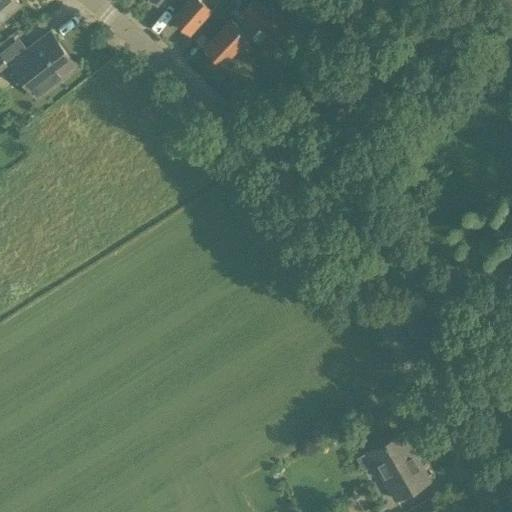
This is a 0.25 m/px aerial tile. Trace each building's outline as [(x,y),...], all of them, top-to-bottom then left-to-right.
[(0,0),(0,19),(20,3),(17,0),(0,0)] [(185,0),(172,15),(190,31),(211,8),(204,1),(204,0),(185,0)] [(215,53),(223,62),(239,45),(242,48),(251,38),(250,36),(259,27),(275,42),(289,27),(261,0),(249,0),(240,9),(248,17),(239,26),(230,18),(205,44),(207,46),(205,48),(213,55),(215,53)] [(299,19),(285,34),(296,45),(310,29),(299,19)] [(9,59),(36,95),(63,75),(61,71),(74,61),(49,29),(9,59)] [(0,52),(0,73),(10,66),(0,52)] [(368,450),(395,498),(430,479),(402,430),(368,450)] [(439,511),(431,497),(403,511),(439,511)]
